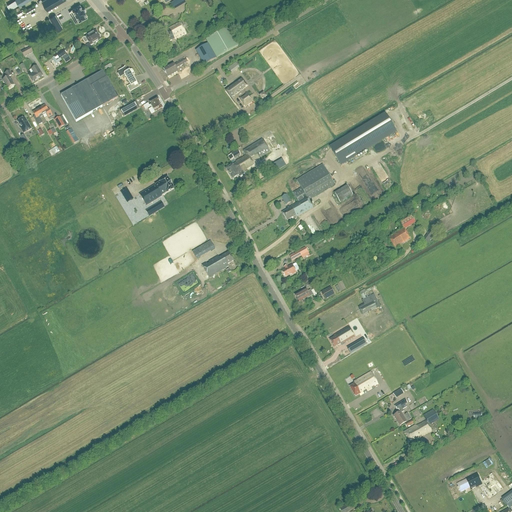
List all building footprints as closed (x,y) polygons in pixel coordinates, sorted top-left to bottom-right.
[(44,0),(42,1),(47,11),(65,0),(44,0)] [(27,14),(36,9),(33,4),(24,9),(27,14)] [(84,8),(83,8),(81,4),(73,9),(70,11),(72,16),(76,14),(80,21),(88,16),(86,12),(84,8)] [(55,15),(50,19),(55,28),(57,31),(62,27),(60,24),(55,15)] [(175,40),(186,34),(180,23),(169,29),(169,30),(160,35),(165,44),(174,39),(175,40)] [(196,51),(205,65),(216,59),(216,58),(238,46),(228,28),(206,40),(208,44),(196,51)] [(96,44),(95,43),(100,40),(96,32),(82,39),(85,44),(88,42),(90,46),(93,44),(94,45),(95,45),(95,44),(96,44)] [(24,58),(33,53),(30,48),(21,53),(24,58)] [(61,61),(60,59),(66,55),(63,50),(54,57),(55,59),(53,60),(56,64),(61,61)] [(163,69),(168,77),(178,72),(176,69),(187,63),(185,59),(174,65),(173,64),(163,69)] [(20,65),(26,73),(28,71),(23,63),(20,65)] [(299,70),(295,66),(293,63),(287,67),(289,71),(288,72),(291,76),(299,70)] [(231,74),(238,69),(235,64),(228,70),(231,74)] [(33,82),(43,77),(37,66),(31,70),(33,73),(28,75),(33,82)] [(120,79),(120,78),(124,75),(130,86),(127,87),(126,87),(130,93),(139,87),(134,78),(132,75),(134,74),(134,73),(132,70),(130,71),(129,71),(127,72),(124,68),(125,67),(124,67),(124,68),(123,69),(118,71),(118,72),(119,71),(119,72),(119,73),(119,74),(118,75),(118,74),(117,74),(120,79),(120,80),(120,81),(120,80),(120,79)] [(8,89),(14,85),(11,81),(11,80),(10,78),(12,76),(9,71),(8,72),(8,71),(5,72),(6,73),(5,74),(7,78),(3,81),(8,89)] [(103,72),(61,96),(76,122),(108,104),(109,104),(118,98),(103,72)] [(304,73),(300,76),(304,84),(309,81),(304,73)] [(228,94),(231,98),(247,86),(242,79),(226,91),(228,94)] [(245,107),(253,102),(247,93),(239,98),(245,107)] [(159,102),(159,101),(159,99),(157,99),(150,103),(151,105),(149,106),(148,104),(143,107),(145,110),(150,107),(151,108),(152,108),(154,112),(162,108),(159,102)] [(119,124),(126,120),(124,117),(139,108),(136,101),(113,114),(119,124)] [(40,109),(39,109),(42,114),(42,115),(43,116),(46,114),(49,120),(53,118),(48,109),(47,109),(45,106),(42,108),(41,107),(40,108),(40,109)] [(33,113),(35,116),(33,117),(38,126),(43,123),(40,118),(43,116),(42,115),(42,114),(39,109),(33,113)] [(385,114),(330,148),(340,165),(396,132),(385,114)] [(54,120),(60,129),(65,126),(60,117),(54,120)] [(25,118),(18,122),(21,128),(20,129),(24,134),(32,130),(25,118)] [(72,129),(66,132),(74,144),(79,141),(72,129)] [(20,137),(24,145),(28,142),(24,135),(20,137)] [(246,156),(238,161),(236,162),(236,163),(233,165),(226,169),(232,180),(233,179),(239,176),(239,177),(244,174),(243,173),(254,166),(250,158),(257,154),(260,158),(270,152),(268,149),(272,147),(267,138),(263,140),(262,139),(243,151),(246,156)] [(234,159),(236,158),(240,155),(237,150),(231,154),(234,159)] [(279,169),(284,167),(280,160),(276,163),(279,169)] [(293,193),(298,202),(290,207),(291,208),(282,213),(286,221),(295,216),(296,217),(313,208),(309,201),(330,188),(335,185),(327,172),(322,165),(296,181),(301,188),(293,193)] [(174,189),(167,178),(139,195),(146,206),(159,198),(174,189)] [(348,187),(334,194),(339,203),(352,195),(348,187)] [(127,196),(131,201),(133,200),(130,194),(127,189),(121,192),(125,197),(127,196)] [(291,203),(286,195),(281,197),(286,206),(291,203)] [(146,211),(147,213),(137,219),(139,223),(149,217),(164,208),(161,202),(146,211)] [(389,239),(394,248),(401,243),(401,244),(409,239),(404,229),(415,222),(411,216),(400,223),(404,229),(396,234),(389,239)] [(206,256),(216,250),(213,245),(203,251),(206,256)] [(290,257),(292,261),(308,253),(305,248),(290,257)] [(227,265),(233,261),(229,253),(219,258),(218,256),(209,262),(210,264),(207,265),(206,263),(202,266),(209,278),(228,267),(227,265)] [(291,275),(296,273),(292,265),(285,269),(286,269),(282,272),(285,278),(291,275)] [(344,281),(339,282),(339,284),(337,285),(338,291),(346,290),(344,281)] [(211,295),(217,292),(214,286),(212,287),(209,282),(205,284),(211,295)] [(197,294),(204,289),(202,285),(195,290),(197,294)] [(171,301),(173,300),(176,299),(177,297),(177,294),(177,291),(176,289),(174,287),(171,287),(169,287),(166,288),(164,289),(163,291),(163,294),(163,296),(164,298),(166,300),(168,301),(171,301)] [(325,301),(334,296),(330,288),(321,293),(325,301)] [(310,290),(307,292),(305,289),(295,295),(299,303),(308,298),(313,295),(310,290)] [(363,294),(361,296),(363,300),(362,300),(364,304),(358,307),(362,315),(371,311),(376,308),(380,306),(378,301),(377,301),(374,294),(365,298),(363,294)] [(344,343),(354,337),(348,327),(333,336),(334,337),(329,340),(334,348),(337,345),(338,346),(340,345),(340,344),(343,342),(344,343)] [(348,347),(349,348),(351,352),(352,353),(368,343),(364,337),(348,347)] [(356,381),(353,383),(354,384),(349,387),(355,397),(363,392),(364,394),(372,389),(371,388),(373,386),(375,388),(378,386),(371,373),(356,381)] [(366,407),(376,400),(372,394),(361,401),(366,407)] [(403,410),(405,408),(401,402),(394,407),(397,410),(398,409),(400,412),(393,416),(399,426),(406,422),(402,417),(403,417),(401,414),(404,412),(403,410)] [(373,414),(376,418),(373,420),(375,423),(384,417),(379,410),(373,414)] [(421,436),(421,437),(431,431),(428,425),(438,419),(433,410),(423,416),(426,421),(416,427),(415,426),(404,433),(410,442),(415,439),(415,440),(419,438),(418,437),(421,436)] [(477,475),(457,484),(461,492),(470,488),(471,490),(482,485),(477,475)] [(511,492),(501,500),(505,507),(511,503),(511,492)]
